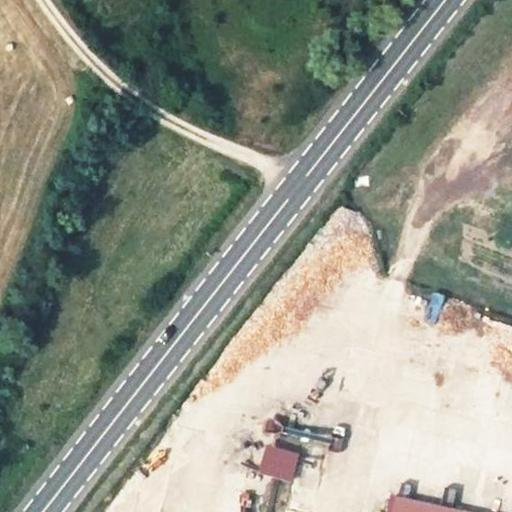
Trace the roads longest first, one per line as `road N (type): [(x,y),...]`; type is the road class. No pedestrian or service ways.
road 1 (primary): [(32,511),(446,0)]
road 2 (unknown): [(42,0),(131,98),(188,140),(300,180)]
